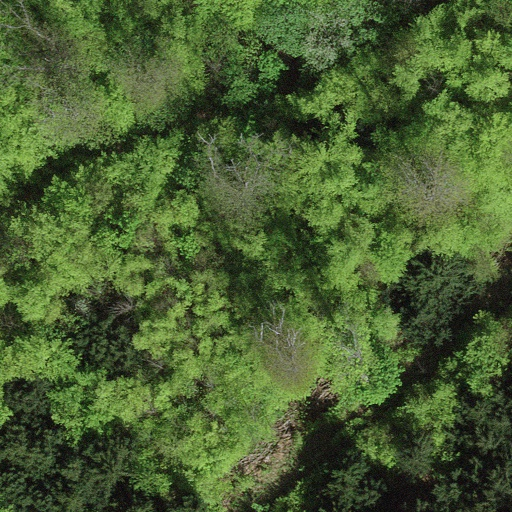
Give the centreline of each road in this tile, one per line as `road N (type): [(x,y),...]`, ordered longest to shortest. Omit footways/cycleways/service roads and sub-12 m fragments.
road 1 (track): [(0,196),(457,0)]
road 2 (track): [(511,273),(246,511)]
